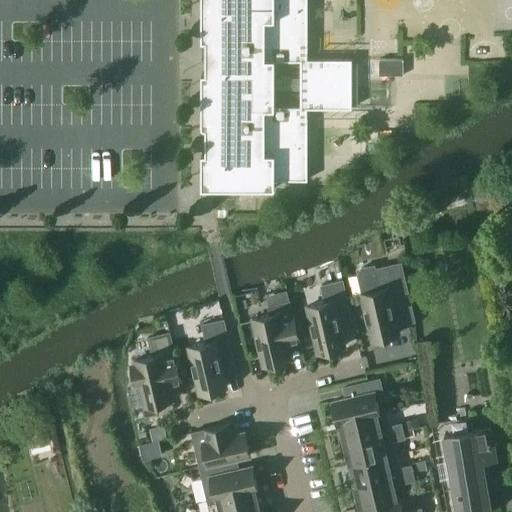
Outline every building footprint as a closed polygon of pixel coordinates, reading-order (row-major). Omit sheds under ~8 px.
[(201,0),(202,41),(206,41),(206,57),(206,72),(202,72),(202,124),(202,125),(203,126),(203,127),(204,128),(206,128),(206,142),(206,153),(202,153),(202,188),(230,188),(234,188),(275,188),(275,179),(307,179),(308,108),(352,108),(352,104),(352,80),(352,63),(352,59),(308,59),(308,51),(308,36),(307,0),(201,0)] [(400,59),(376,59),(376,75),(400,75),(400,59)] [(411,305),(401,262),(375,268),(374,265),(361,268),(358,274),(362,293),(362,294),(373,340),(399,334),(393,310),(411,305)] [(352,319),(343,280),(321,285),(325,302),(307,306),(318,353),(345,346),(339,322),(352,319)] [(253,319),(264,365),(290,359),(287,345),(299,342),(290,301),(268,306),(270,315),(253,319)] [(224,320),(202,324),(206,343),(189,347),(200,393),(226,387),(220,363),(233,360),(224,320)] [(136,364),(131,365),(136,384),(141,383),(146,406),(172,400),(169,386),(182,383),(179,373),(170,332),(148,337),(152,356),(135,360),(136,364)] [(376,400),(384,398),(380,378),(344,387),(346,398),(332,402),(337,424),(340,424),(340,423),(387,412),(387,411),(379,413),(376,400)] [(391,425),(387,412),(340,423),(340,424),(345,443),(403,431),(401,423),(391,425)] [(402,422),(405,431),(420,427),(418,418),(402,422)] [(44,419),(23,424),(28,448),(49,443),(44,419)] [(192,433),(200,466),(250,455),(245,433),(231,436),(228,424),(192,433)] [(163,426),(151,429),(154,442),(166,439),(163,426)] [(444,436),(457,511),(486,511),(491,511),(482,462),(496,459),(491,428),(444,436)] [(397,454),(394,441),(404,438),(403,431),(345,443),(350,465),(397,454)] [(350,465),(355,486),(412,473),(410,464),(400,466),(397,454),(350,465)] [(250,455),(200,466),(207,500),(258,488),(252,466),(239,470),(236,458),(250,455)] [(411,463),(414,473),(427,469),(425,460),(411,463)] [(357,507),(357,508),(399,498),(399,497),(396,497),(393,484),(414,480),(412,473),(355,486),(359,507),(357,507)] [(258,489),(258,488),(207,500),(210,511),(252,511),(262,510),(262,509),(260,509),(255,490),(258,489)] [(357,508),(358,511),(421,511),(420,508),(402,511),(399,498),(357,508)]
